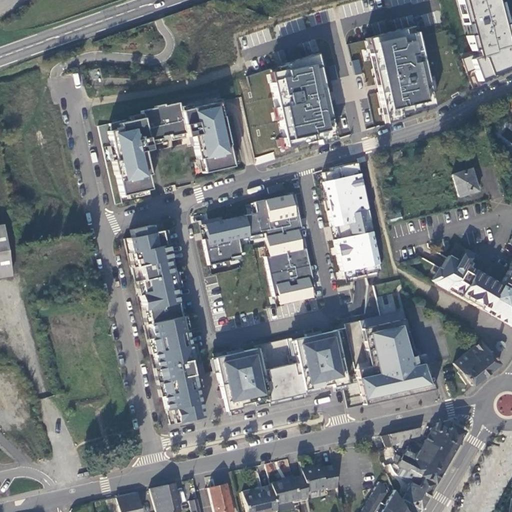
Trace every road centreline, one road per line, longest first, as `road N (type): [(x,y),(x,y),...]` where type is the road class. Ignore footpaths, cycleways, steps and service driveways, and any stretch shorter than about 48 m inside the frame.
road 1 (residential): [(177,203),(207,341),(326,316),(335,308),(306,165)]
road 2 (residential): [(151,443),(100,227)]
road 3 (unclassified): [(344,431),(339,409),(326,406),(151,443)]
road 4 (residential): [(344,431),(159,474)]
road 5 (primary): [(166,0),(0,59)]
road 6 (residential): [(359,149),(511,91)]
road 7 (residential): [(100,227),(72,106),(57,76)]
road 8 (residential): [(484,401),(344,431)]
road 9 (residential): [(177,203),(306,165)]
road 10 (residential): [(359,149),(332,28)]
